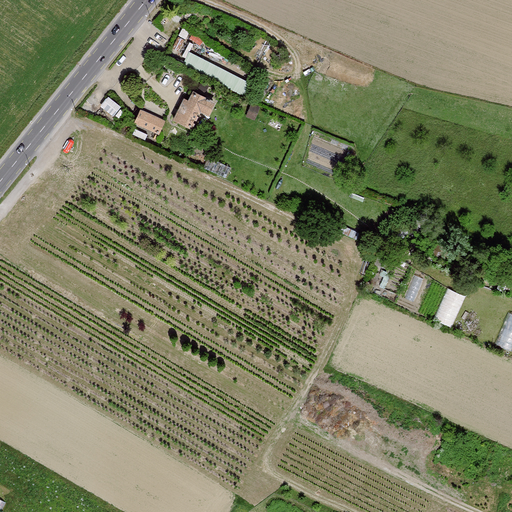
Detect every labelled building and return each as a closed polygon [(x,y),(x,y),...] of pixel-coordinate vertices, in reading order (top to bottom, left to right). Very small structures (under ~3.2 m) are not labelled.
[(185,62),(247,91),(253,79),(191,50),(185,62)] [(185,111),(180,121),(191,126),(200,108),(205,111),(210,99),(208,98),(207,99),(195,93),(190,102),(185,100),(181,109),(185,111)] [(115,114),(123,105),(111,94),(103,103),(115,114)] [(252,106),(248,115),(255,118),(259,109),(252,106)] [(164,122),(142,111),(136,122),(159,132),(164,122)] [(210,146),(195,138),(189,149),(205,157),(210,146)] [(231,167),(209,157),(204,168),(226,178),(231,167)] [(453,324),(466,293),(449,286),(436,317),(453,324)] [(511,311),(509,311),(501,343),(511,346),(511,311)]
